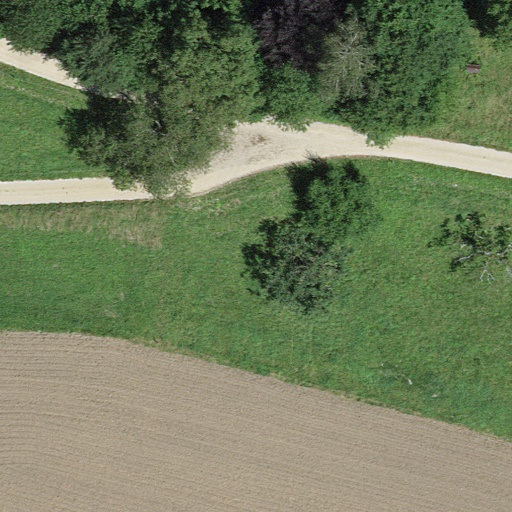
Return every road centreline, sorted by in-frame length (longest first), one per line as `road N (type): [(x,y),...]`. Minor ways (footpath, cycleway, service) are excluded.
road 1 (track): [(511,170),(151,100),(0,44)]
road 2 (track): [(0,196),(142,191),(310,135)]
